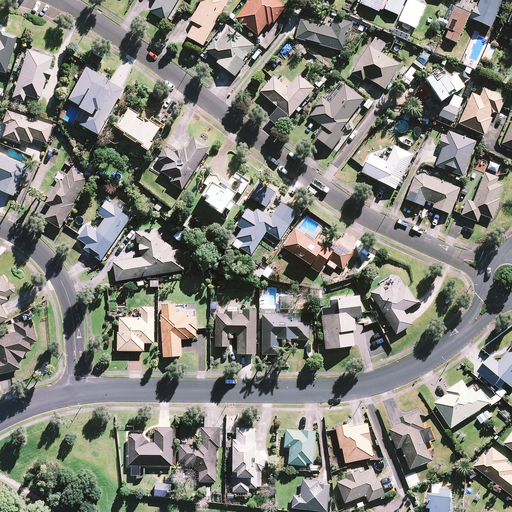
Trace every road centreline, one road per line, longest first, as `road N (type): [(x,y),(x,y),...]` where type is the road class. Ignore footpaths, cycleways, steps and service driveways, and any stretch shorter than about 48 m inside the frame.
road 1 (residential): [(62,0),(348,209),(485,268)]
road 2 (residential): [(494,297),(457,336),(366,383),(79,389)]
road 3 (residential): [(0,227),(29,242),(58,281),(79,389)]
